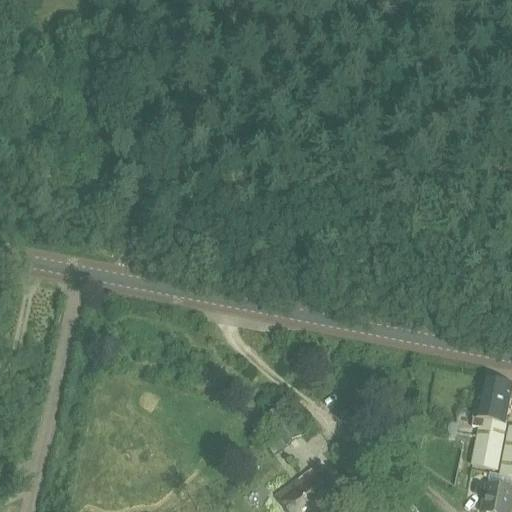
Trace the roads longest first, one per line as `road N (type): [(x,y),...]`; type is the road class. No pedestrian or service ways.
road 1 (primary): [(511,355),(0,256)]
road 2 (track): [(440,511),(283,390),(234,330),(221,297)]
road 3 (track): [(33,263),(0,427)]
road 4 (track): [(0,117),(41,173),(98,210)]
